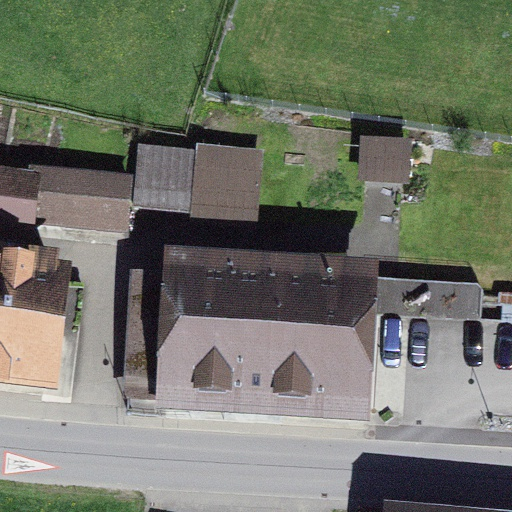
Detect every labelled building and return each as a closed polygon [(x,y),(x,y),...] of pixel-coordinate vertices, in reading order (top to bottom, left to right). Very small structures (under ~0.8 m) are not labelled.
[(197,157),(140,151),(134,209),(191,215),(197,157)] [(33,189),(28,224),(125,233),(129,183),(34,174),(33,189)] [(28,224),(33,189),(0,185),(0,231),(27,235),(28,224)] [(0,375),(44,381),(50,334),(65,336),(70,292),(48,290),(51,268),(0,261),(0,375)] [(136,282),(129,393),(350,407),(356,295),(136,282)] [(372,283),(370,316),(480,323),(483,295),(478,290),(372,283)]
